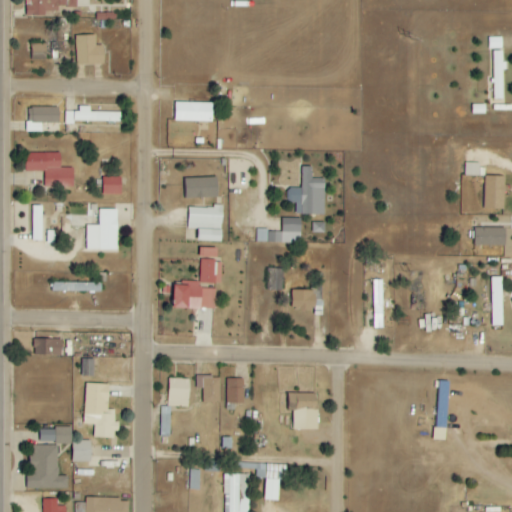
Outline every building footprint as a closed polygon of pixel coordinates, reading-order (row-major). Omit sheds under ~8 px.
[(26,0),(26,17),(45,17),(45,12),(58,12),(58,7),(76,7),(76,0),(26,0)] [(104,65),(103,45),(95,46),(95,35),(75,36),(76,66),(104,65)] [(488,38),(489,49),(502,48),(502,38),(488,38)] [(46,44),(31,44),(31,61),(46,61),(46,44)] [(493,51),(492,91),(503,91),(504,51),(493,51)] [(212,104),(174,103),(174,122),(212,122),(212,104)] [(59,107),(29,108),(29,123),(36,123),(36,132),(41,132),(41,123),(59,123),(59,107)] [(65,112),(65,122),(120,123),(121,113),(90,113),(90,107),(79,107),(79,112),(65,112)] [(73,188),(73,168),(61,168),(60,154),(25,154),(26,172),(44,171),(45,188),(73,188)] [(465,176),(485,177),(485,165),(465,164),(465,176)] [(325,179),(312,179),(312,167),(302,167),(302,189),(287,189),(287,203),(295,203),(295,215),(324,215),(325,179)] [(484,209),(504,210),(505,177),(484,176),(484,209)] [(119,195),(119,177),(101,177),(101,195),(119,195)] [(184,179),(185,199),(218,198),(217,178),(184,179)] [(42,206),(31,206),(32,241),(42,241),(42,206)] [(222,208),(188,207),(188,229),(198,230),(197,242),(221,243),(222,208)] [(96,250),(115,250),(115,210),(96,210),(96,250)] [(301,219),(282,219),(282,231),(256,231),(256,243),(300,244),(301,219)] [(506,228),(475,227),(474,246),(505,246),(506,228)] [(174,285),(173,309),(215,310),(216,284),(221,285),(222,263),(216,263),(217,249),(201,248),(200,286),(174,285)] [(267,291),(283,291),(284,269),(268,269),(267,291)] [(502,278),(491,278),(491,327),(502,326),(502,278)] [(382,280),(372,281),(373,328),(383,328),(382,280)] [(101,285),(52,284),(52,291),(101,293),(101,285)] [(315,291),(292,290),(291,311),(314,312),(315,291)] [(34,355),(61,355),(61,339),(34,339),(34,355)] [(93,359),(82,359),(83,376),(94,376),(93,359)] [(219,404),(220,376),(199,376),(198,383),(203,383),(202,404),(219,404)] [(189,379),(168,378),(168,407),(189,407),(189,379)] [(243,379),(226,379),(227,404),(244,404),(243,379)] [(447,381),(438,381),(436,431),(446,431),(447,381)] [(109,384),(85,383),(83,424),(94,425),(94,438),(116,439),(117,422),(114,422),(115,410),(108,409),(109,384)] [(317,429),(317,393),(288,393),(288,412),(293,412),(293,429),(317,429)] [(171,407),(161,407),(160,437),(170,437),(171,407)] [(71,427),(55,427),(54,444),(71,444),(71,427)] [(91,462),(91,441),(72,440),(72,462),(91,462)] [(58,445),(31,445),(30,474),(26,474),(26,489),(67,489),(67,476),(57,476),(58,445)] [(200,470),(189,470),(189,490),(199,490),(200,470)] [(248,511),(249,474),(224,474),(223,511),(248,511)] [(264,500),(278,501),(279,479),(265,479),(264,500)] [(84,511),(128,511),(129,499),(85,498),(84,511)] [(57,499),(42,500),(42,511),(65,511),(66,506),(57,506),(57,499)]
